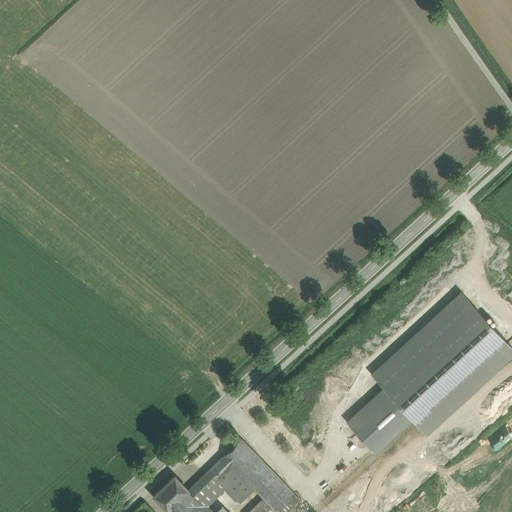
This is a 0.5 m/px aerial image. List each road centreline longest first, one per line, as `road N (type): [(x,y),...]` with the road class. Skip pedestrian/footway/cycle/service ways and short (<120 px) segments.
road 1 (tertiary): [(511,143),(101,511)]
road 2 (unclassified): [(511,106),(437,0)]
